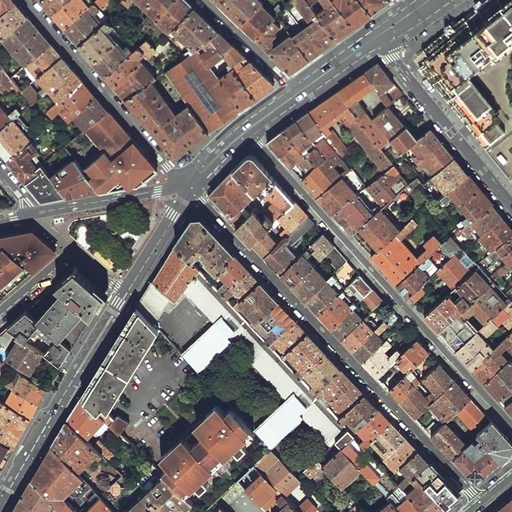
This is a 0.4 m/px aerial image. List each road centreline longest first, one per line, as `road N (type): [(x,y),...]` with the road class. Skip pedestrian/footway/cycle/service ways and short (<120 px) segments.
road 1 (residential): [(186,185),(479,502)]
road 2 (residential): [(247,131),(511,426)]
road 3 (primary): [(127,293),(0,507)]
road 4 (residential): [(186,185),(25,0)]
road 5 (residential): [(378,37),(511,207)]
road 6 (tertiary): [(33,214),(186,185)]
road 7 (residential): [(202,0),(297,94)]
road 8 (primary): [(186,185),(127,293)]
